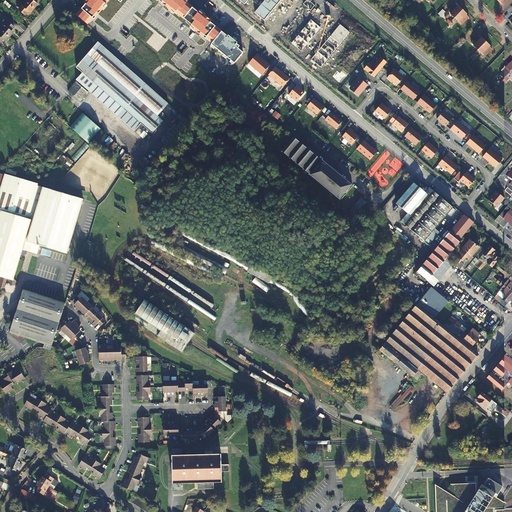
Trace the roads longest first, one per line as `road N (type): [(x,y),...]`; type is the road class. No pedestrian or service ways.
road 1 (residential): [(214,0),(511,246)]
road 2 (tertiary): [(380,511),(453,391),(511,324)]
road 3 (secondary): [(511,132),(356,0)]
road 4 (residential): [(126,408),(120,369),(95,363),(92,331),(68,308)]
